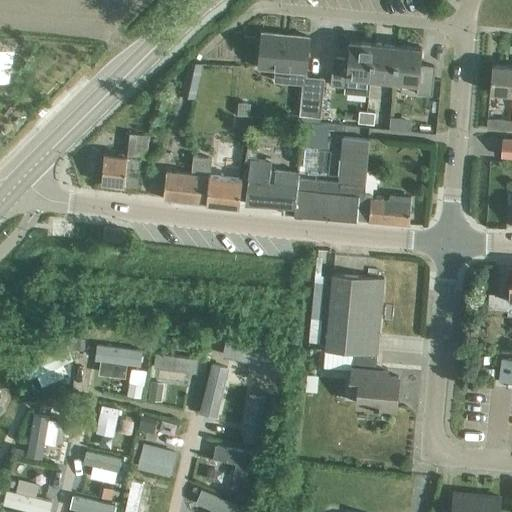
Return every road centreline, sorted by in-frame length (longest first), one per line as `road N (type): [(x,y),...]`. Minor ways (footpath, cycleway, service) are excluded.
road 1 (residential): [(447,242),(8,195)]
road 2 (residential): [(511,463),(442,457),(431,447),(447,242)]
road 3 (tertiary): [(8,195),(203,0)]
road 4 (residential): [(447,242),(462,23)]
road 5 (residential): [(462,23),(282,7)]
